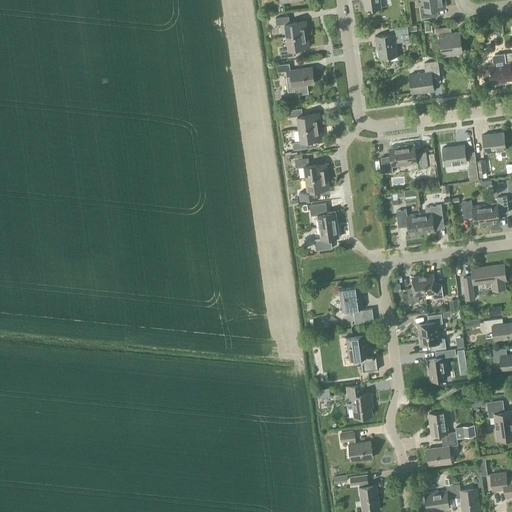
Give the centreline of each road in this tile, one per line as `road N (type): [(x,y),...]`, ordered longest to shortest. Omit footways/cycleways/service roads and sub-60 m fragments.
road 1 (residential): [(406,511),(389,424),(397,384),(380,264)]
road 2 (residential): [(363,121),(381,126),(511,110)]
road 3 (residential): [(380,264),(511,245)]
road 4 (residential): [(363,121),(340,0)]
